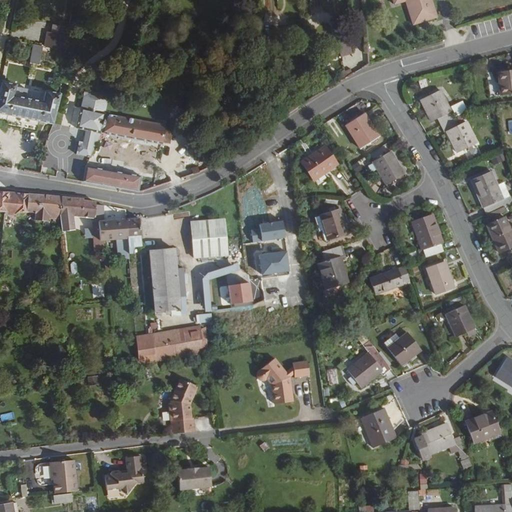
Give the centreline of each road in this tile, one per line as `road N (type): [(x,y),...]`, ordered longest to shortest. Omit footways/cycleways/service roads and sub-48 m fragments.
road 1 (residential): [(0,178),(154,200),(226,169),(378,75)]
road 2 (residential): [(443,186),(511,323)]
road 3 (residential): [(378,75),(511,37)]
road 4 (residential): [(378,75),(443,186)]
